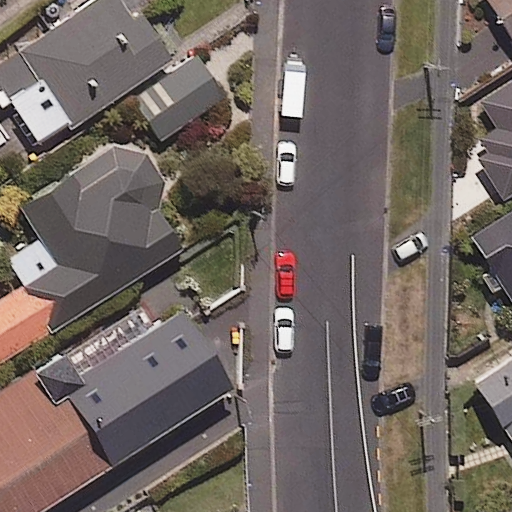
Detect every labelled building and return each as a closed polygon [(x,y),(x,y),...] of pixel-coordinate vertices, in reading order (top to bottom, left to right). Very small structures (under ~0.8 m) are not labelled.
[(172,63),(130,0),(100,0),(0,66),(0,104),(9,99),(42,149),(172,63)] [(511,0),(483,0),(511,44),(511,0)] [(224,97),(195,57),(128,104),(157,144),(224,97)] [(511,84),(479,105),(496,132),(472,148),(504,200),(511,194),(511,84)] [(169,192),(134,136),(18,207),(39,241),(11,259),(27,286),(0,302),(0,364),(182,252),(152,203),(169,192)] [(511,303),(511,213),(472,239),(511,303)] [(45,511),(232,394),(183,316),(80,381),(63,356),(0,395),(0,511),(45,511)] [(511,443),(511,361),(475,385),(511,443)]
